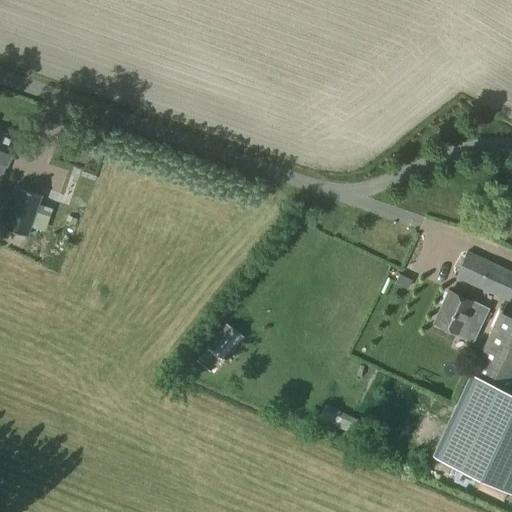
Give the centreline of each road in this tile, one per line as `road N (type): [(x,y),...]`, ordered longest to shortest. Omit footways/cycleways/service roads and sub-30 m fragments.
road 1 (residential): [(165,144),(297,193),(339,189),(446,152),(511,146)]
road 2 (track): [(0,85),(165,144)]
